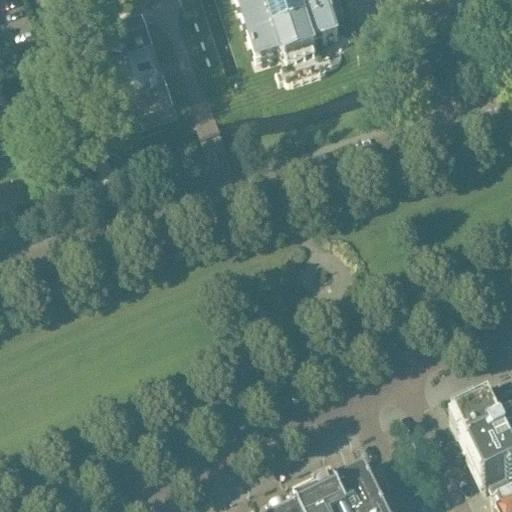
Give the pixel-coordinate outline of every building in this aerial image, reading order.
[(239,0),(234,2),(256,71),(280,63),(281,66),(314,55),(313,52),(337,44),(330,23),(331,22),(323,0),(239,0)] [(140,31),(89,49),(98,74),(101,73),(114,109),(110,110),(119,135),(170,117),(140,31)] [(168,94),(174,112),(184,109),(177,91),(168,94)] [(511,406),(509,408),(508,405),(495,412),(497,414),(488,418),(511,466),(511,406)] [(511,499),(511,466),(488,418),(476,424),(473,420),(451,430),(454,435),(485,500),(488,498),(493,509),(511,499)] [(380,511),(383,509),(378,499),(375,501),(364,479),(334,493),(343,511),(380,511)] [(343,511),(334,493),(329,496),(327,492),(314,499),(315,500),(293,511),(343,511)] [(511,511),(511,499),(493,509),(490,510),(491,511),(511,511)]
